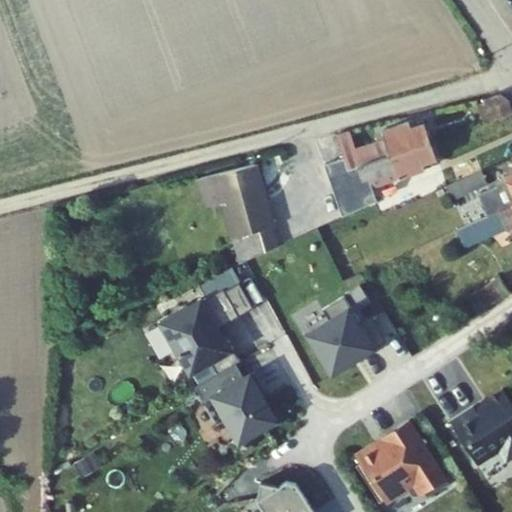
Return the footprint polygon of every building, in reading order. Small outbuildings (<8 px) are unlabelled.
[(511,102),(494,107),(499,128),(511,123),(511,102)] [(396,147),(365,156),(360,141),(349,143),(359,175),(370,172),(442,148),(436,129),(422,134),(420,129),(394,138),(396,147)] [(448,166),(442,148),(370,172),(375,187),(389,182),(392,191),(436,176),(434,170),(448,166)] [(459,177),(466,191),(489,180),(483,166),(459,177)] [(266,171),(229,181),(236,209),(252,270),(290,254),(266,171)] [(370,172),(359,175),(361,179),(343,185),(356,224),(386,215),(375,187),(370,172)] [(456,196),(461,208),(495,192),(489,180),(466,191),(456,196)] [(229,181),(211,186),(219,213),(236,209),(229,181)] [(511,219),(466,241),(472,254),(511,235),(511,219)] [(500,276),(468,297),(477,311),(509,290),(500,276)] [(239,279),(224,288),(239,313),(253,305),(239,279)] [(221,335),(216,326),(239,313),(224,288),(223,285),(187,305),(185,302),(160,316),(176,346),(176,347),(181,356),(182,355),(189,369),(205,360),(212,374),(236,361),(239,359),(225,333),(221,335)] [(336,332),(311,348),(327,373),(331,370),(341,386),(366,370),(365,369),(363,366),(378,357),(364,337),(368,335),(366,331),(349,306),(328,320),(336,332)] [(375,325),(366,331),(368,335),(364,337),(378,357),(363,366),(365,369),(392,351),(375,325)] [(244,374),(236,361),(212,374),(194,384),(216,422),(225,417),(238,440),(276,418),(263,395),(261,396),(256,388),(263,384),(254,369),(244,374)] [(463,430),(489,470),(511,455),(511,399),(498,408),(502,414),(490,421),(486,415),(463,430)] [(455,477),(423,427),(396,444),(401,451),(392,456),(389,452),(370,465),(373,470),(369,473),(393,511),(397,508),(400,511),(417,500),(415,497),(428,488),(431,492),(437,501),(456,489),(450,479),(455,477)] [(450,479),(456,489),(460,486),(455,477),(450,479)] [(431,492),(428,488),(415,497),(417,500),(431,492)] [(321,511),(308,491),(299,489),(292,493),(273,489),(269,507),(272,511),(321,511)]
